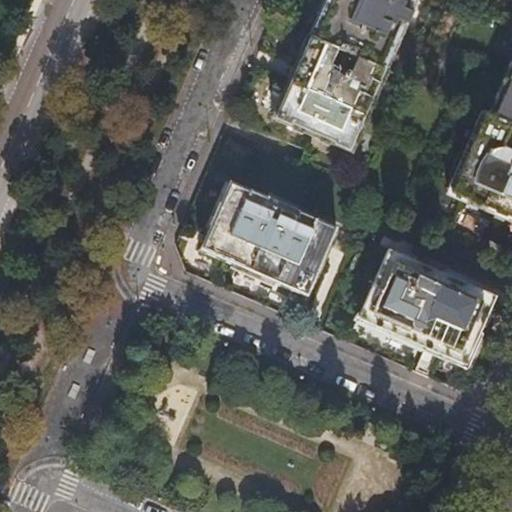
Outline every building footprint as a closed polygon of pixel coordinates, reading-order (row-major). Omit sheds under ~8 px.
[(322,0),(307,36),(337,49),(356,58),(385,70),(416,0),(322,0)] [(337,49),(307,36),(277,106),(271,120),(350,153),(385,70),(356,58),(349,75),(344,73),(341,78),(327,72),(337,49)] [(511,56),(487,115),(511,125),(511,56)] [(511,146),(503,143),(511,125),(487,115),(481,112),(445,195),(511,224),(511,146)] [(248,274),(308,300),(335,230),(227,183),(197,252),(248,274)] [(403,340),(464,367),(489,307),(493,298),(385,251),(355,319),(403,340)]
